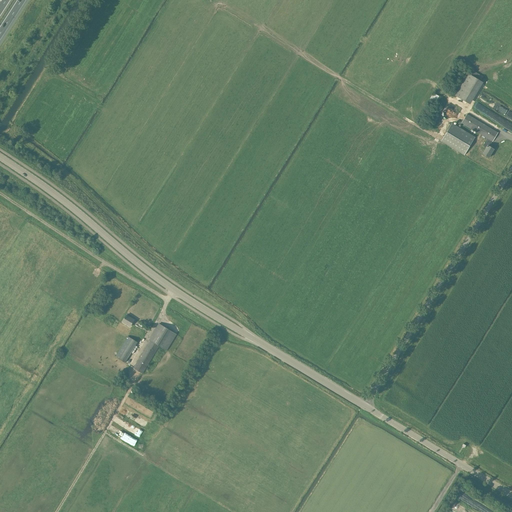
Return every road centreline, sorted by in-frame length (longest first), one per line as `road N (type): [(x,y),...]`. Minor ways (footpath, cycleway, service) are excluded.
road 1 (unclassified): [(365,406),(162,283),(0,158)]
road 2 (unclassified): [(365,406),(511,170)]
road 3 (unknown): [(0,195),(166,303),(171,296)]
road 4 (unclassified): [(511,494),(365,406)]
